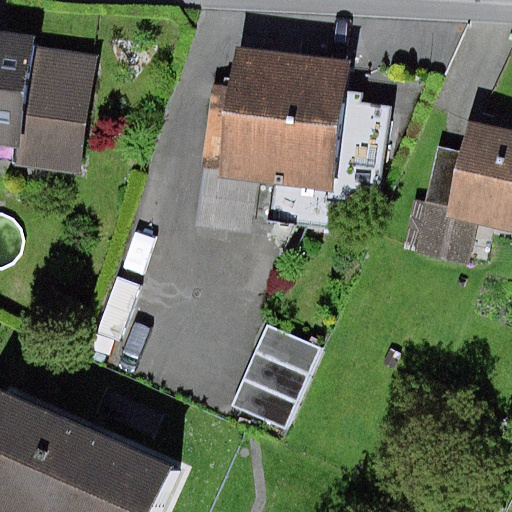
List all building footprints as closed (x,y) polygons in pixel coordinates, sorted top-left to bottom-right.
[(36,37),(0,31),(0,145),(15,148),(13,168),(79,176),(95,58),(34,50),(36,37)] [(348,62),(233,49),(228,89),(212,87),(201,178),(258,185),(253,220),(326,229),(328,203),(377,208),(389,107),(363,104),(364,93),(345,91),(348,62)] [(511,135),(467,125),(461,153),(446,219),(473,225),(511,234),(511,135)] [(446,219),(461,153),(438,147),(412,251),(464,264),(473,225),(446,219)] [(258,185),(201,178),(195,227),(252,234),(253,220),(258,185)] [(269,325),(232,403),(281,426),(318,348),(269,325)] [(166,511),(184,472),(9,395),(0,416),(0,511),(166,511)]
